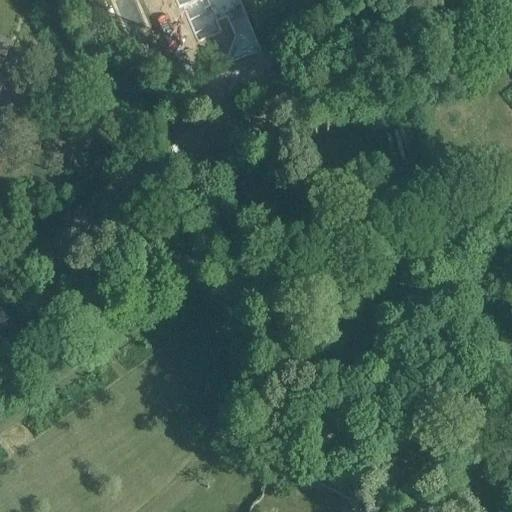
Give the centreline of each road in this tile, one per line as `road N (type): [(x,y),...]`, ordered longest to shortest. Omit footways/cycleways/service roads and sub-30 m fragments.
road 1 (tertiary): [(0,298),(144,177),(198,145),(346,88),(461,0)]
road 2 (track): [(150,511),(250,406),(265,400),(342,426),(506,511)]
